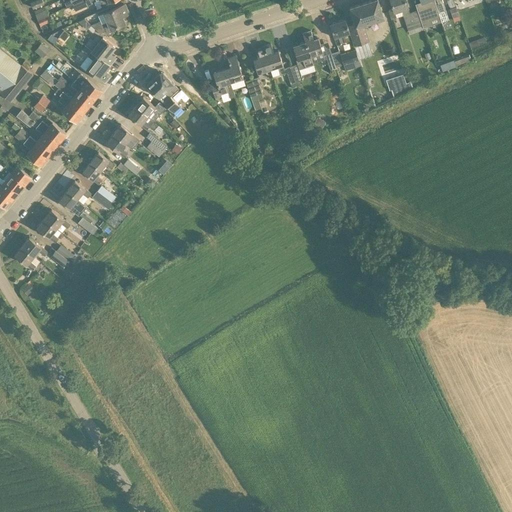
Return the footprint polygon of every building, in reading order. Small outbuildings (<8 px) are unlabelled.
[(34,0),(29,2),(32,9),(43,4),(41,0),(34,0)] [(377,0),(372,0),(363,3),(370,23),(384,19),(377,0)] [(422,26),(421,24),(417,11),(409,13),(404,0),(390,0),(393,9),(388,11),(391,19),(403,15),(408,30),(416,28),(422,26)] [(439,13),(434,0),(420,0),(421,2),(415,4),(417,11),(421,24),(428,22),(428,20),(439,16),(439,13)] [(434,0),(439,13),(446,11),(441,0),(434,0)] [(453,0),(446,0),(449,9),(452,19),(459,16),(453,0)] [(355,23),(347,26),(352,40),(355,49),(359,60),(372,55),(368,42),(369,41),(364,25),(370,23),(363,3),(349,8),(355,23)] [(109,30),(125,23),(122,17),(129,14),(125,4),(104,13),(107,22),(101,24),(100,21),(90,25),(100,35),(112,37),(109,30)] [(37,20),(48,16),(45,10),(35,14),(37,20)] [(468,34),(477,32),(473,14),(464,16),(468,34)] [(37,20),(40,26),(50,22),(48,16),(37,20)] [(344,42),(351,40),(352,40),(347,26),(345,19),(329,25),(334,38),(337,45),(344,43),(344,42)] [(51,25),(53,29),(63,25),(61,21),(51,25)] [(310,56),(323,52),(318,38),(313,39),(311,31),(302,34),(305,42),(310,56)] [(58,39),(51,34),(47,39),(54,44),(58,39)] [(102,38),(92,51),(109,65),(116,57),(110,53),(114,47),(102,38)] [(313,65),(313,64),(310,56),(305,42),(293,46),(297,60),(296,61),(297,65),(291,67),(297,85),(298,89),(302,87),(300,81),(302,80),(301,75),(315,70),(313,65)] [(43,56),(48,50),(41,43),(35,50),(43,56)] [(263,48),(270,69),(277,67),(280,75),(287,73),(291,87),(297,85),(291,67),(284,69),(278,51),(273,52),(271,44),(262,46),(263,48)] [(21,65),(0,48),(0,96),(1,98),(3,96),(10,102),(32,74),(27,71),(32,65),(25,59),(21,65)] [(257,73),(270,69),(263,48),(256,51),(255,49),(257,57),(253,59),(257,73)] [(359,60),(355,49),(340,54),(338,51),(331,53),(335,65),(336,67),(343,65),(345,71),(360,66),(359,60)] [(109,65),(92,51),(87,56),(93,61),(87,69),(104,83),(111,75),(105,71),(109,65)] [(331,53),(325,55),(326,60),(328,67),(335,65),(331,53)] [(230,66),(225,68),(230,82),(243,78),(235,55),(227,58),(230,66)] [(471,60),(469,55),(454,60),(456,66),(467,62),(471,60)] [(456,66),(454,60),(453,60),(440,64),(443,71),(456,66)] [(230,82),(225,68),(213,72),(216,81),(210,83),(215,99),(221,97),(220,95),(229,92),(226,84),(230,82)] [(57,93),(61,96),(82,113),(88,106),(74,94),(71,98),(68,96),(70,94),(68,92),(66,94),(61,90),(64,86),(57,81),(44,70),(39,76),(52,87),(54,85),(58,88),(55,92),(57,93)] [(73,81),(95,98),(101,90),(88,79),(80,73),(73,81)] [(146,85),(171,111),(174,114),(180,107),(170,97),(178,89),(163,73),(160,73),(146,85)] [(391,90),(393,98),(411,88),(409,82),(406,83),(403,74),(385,79),(389,91),(391,90)] [(60,77),(57,81),(64,86),(67,82),(60,77)] [(262,93),(257,77),(251,79),(256,95),(262,93)] [(36,83),(41,87),(44,83),(39,79),(36,83)] [(245,81),(254,111),(261,109),(256,95),(251,79),(245,81)] [(74,94),(88,106),(95,98),(73,81),(73,80),(70,85),(72,86),(78,90),(74,94)] [(42,95),(38,100),(45,106),(49,101),(42,95)] [(61,96),(57,101),(65,106),(62,110),(76,121),(82,113),(61,96)] [(136,106),(148,116),(153,110),(159,115),(162,112),(143,97),(136,106)] [(33,106),(40,112),(45,106),(38,100),(33,106)] [(148,116),(136,106),(128,115),(147,130),(154,121),(148,116)] [(41,134),(38,137),(53,149),(59,141),(28,116),(20,110),(15,116),(29,127),(31,125),(41,134)] [(32,111),(28,116),(59,141),(66,133),(52,122),(49,126),(43,121),(43,122),(41,120),(42,119),(32,111)] [(174,128),(178,124),(173,120),(169,124),(174,128)] [(320,131),(323,125),(316,121),(312,127),(320,131)] [(121,124),(113,133),(126,144),(130,138),(136,143),(139,140),(121,124)] [(20,128),(17,132),(47,157),(53,149),(38,137),(35,141),(20,128)] [(47,157),(17,132),(14,136),(29,149),(26,152),(40,164),(40,165),(47,157)] [(126,144),(113,133),(106,143),(124,158),(128,154),(121,149),(126,144)] [(167,146),(158,139),(154,144),(163,151),(167,146)] [(154,144),(151,141),(146,147),(159,157),(163,152),(163,151),(154,144)] [(290,142),(277,147),(280,154),(293,149),(290,142)] [(0,163),(1,164),(9,152),(10,152),(0,143),(0,163)] [(273,149),(265,148),(264,155),(272,156),(273,149)] [(98,152),(90,162),(101,170),(105,165),(111,169),(114,165),(98,152)] [(127,160),(123,165),(135,176),(140,170),(127,160)] [(101,170),(90,162),(82,171),(99,185),(102,180),(106,175),(101,170)] [(3,166),(25,184),(31,176),(17,164),(14,169),(9,164),(8,165),(6,163),(3,166)] [(124,174),(128,170),(120,163),(116,167),(124,174)] [(0,176),(18,192),(25,184),(3,166),(0,170),(0,176)] [(0,190),(12,200),(18,192),(0,176),(0,190)] [(75,181),(67,190),(77,199),(82,193),(88,198),(91,194),(75,181)] [(110,193),(101,185),(98,189),(113,201),(115,198),(110,193)] [(98,189),(97,190),(91,197),(108,211),(113,204),(114,205),(116,203),(113,201),(98,189)] [(12,200),(0,190),(0,203),(5,208),(12,200)] [(77,199),(67,190),(59,200),(75,213),(78,216),(82,211),(73,204),(77,199)] [(123,205),(119,208),(127,215),(131,211),(123,205)] [(51,209),(44,219),(56,229),(61,223),(67,229),(70,225),(51,209)] [(82,218),(78,223),(80,225),(92,235),(97,229),(82,218)] [(56,229),(44,219),(37,228),(55,243),(58,239),(52,234),(56,229)] [(29,237),(22,246),(34,256),(38,251),(44,256),(48,252),(29,237)] [(56,250),(69,261),(74,255),(70,252),(61,245),(56,250)] [(34,256),(22,246),(14,255),(33,270),(36,266),(30,261),(34,256)] [(69,261),(56,250),(52,256),(64,267),(69,261)] [(31,292),(26,285),(21,289),(27,295),(31,292)]
